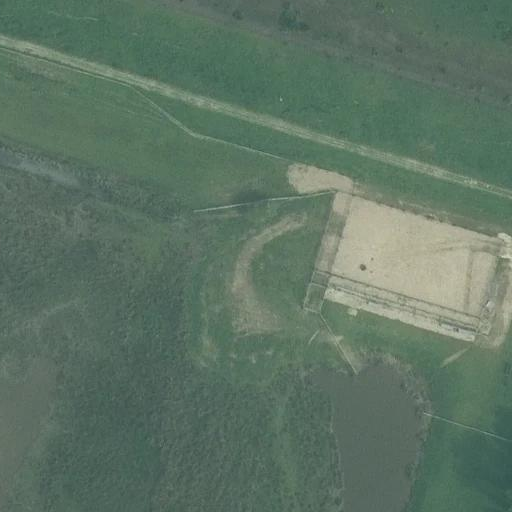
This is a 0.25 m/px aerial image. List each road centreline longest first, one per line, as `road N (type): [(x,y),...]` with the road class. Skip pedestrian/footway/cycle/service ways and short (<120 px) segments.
road 1 (track): [(0,40),(511,195)]
road 2 (track): [(511,350),(473,415),(444,511)]
